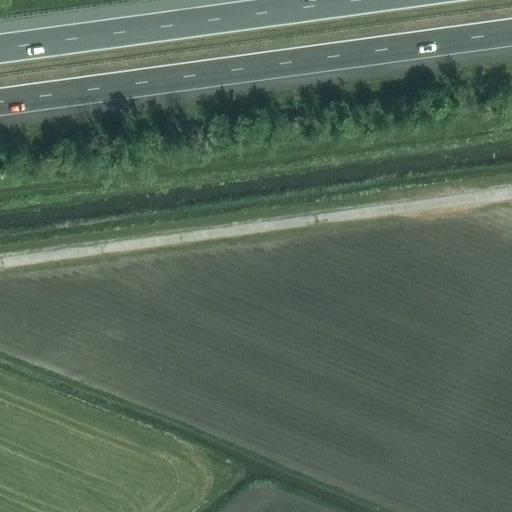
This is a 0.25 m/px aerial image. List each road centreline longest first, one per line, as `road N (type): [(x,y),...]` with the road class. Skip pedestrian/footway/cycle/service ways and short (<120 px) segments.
road 1 (motorway): [(0,103),(511,33)]
road 2 (motorway): [(368,0),(0,50)]
